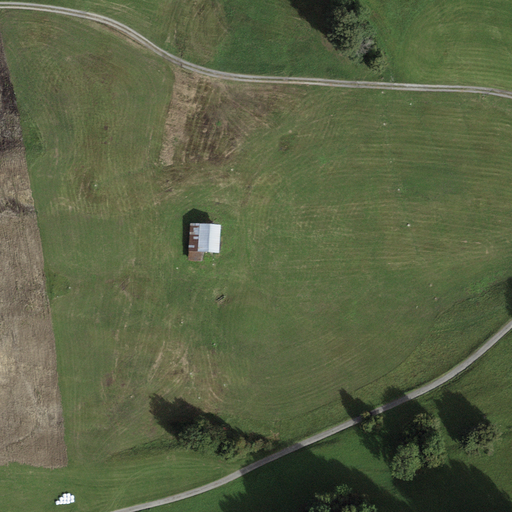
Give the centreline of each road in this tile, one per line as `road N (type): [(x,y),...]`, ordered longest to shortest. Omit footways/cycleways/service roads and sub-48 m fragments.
road 1 (track): [(511,96),(231,77),(178,61),(90,15),(0,4)]
road 2 (track): [(511,325),(447,377),(220,485),(118,511)]
